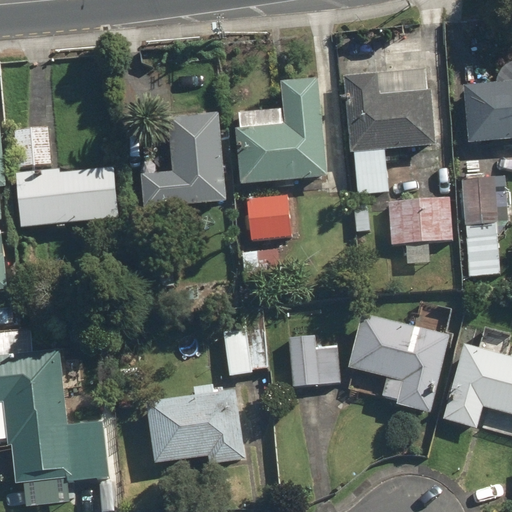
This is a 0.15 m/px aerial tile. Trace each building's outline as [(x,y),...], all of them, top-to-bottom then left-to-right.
[(393,193),(391,150),(414,149),(443,147),(439,89),(433,90),(432,69),(350,74),(355,153),(361,152),(364,194),(393,193)] [(287,82),(291,124),(241,130),(247,185),(304,178),(333,175),(323,78),(287,82)] [(511,79),(470,82),(472,140),(511,138),(511,79)] [(0,290),(17,288),(10,221),(7,187),(12,186),(5,108),(0,108),(0,290)] [(174,116),(179,171),(149,173),(152,207),(232,201),(230,172),(225,112),(174,116)] [(19,130),(24,168),(59,163),(54,125),(19,130)] [(23,175),(28,227),(126,217),(121,166),(23,175)] [(499,177),(464,180),(472,276),(507,273),(499,177)] [(294,193),(251,198),(256,240),(298,235),(294,193)] [(436,263),(435,241),(457,240),(455,198),(390,200),(391,242),(411,242),(412,264),(436,263)] [(375,207),(355,208),(355,234),(375,233),(375,207)] [(282,244),(241,248),(245,282),(285,277),(282,244)] [(132,256),(133,287),(181,286),(180,255),(132,256)] [(356,368),(393,377),(388,400),(433,411),(438,389),(445,390),(459,335),(370,312),(356,368)] [(267,318),(224,326),(233,375),(276,367),(267,318)] [(342,347),(321,349),(320,335),(291,338),(296,387),(312,385),(345,382),(342,347)] [(511,354),(470,343),(456,397),(450,419),(483,428),(489,406),(511,411),(511,354)] [(17,444),(20,485),(114,476),(109,425),(74,428),(66,349),(0,354),(0,440),(12,440),(12,445),(17,444)] [(241,387),(153,398),(161,465),(215,458),(216,464),(250,460),(241,387)]
